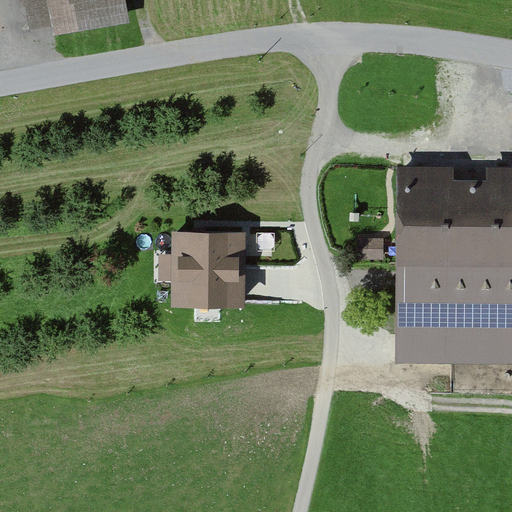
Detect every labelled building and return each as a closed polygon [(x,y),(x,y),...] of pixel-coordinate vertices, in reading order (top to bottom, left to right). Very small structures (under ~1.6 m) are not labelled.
[(52,24),(54,32),(130,19),(126,0),(25,0),(30,28),(52,24)] [(361,62),(364,141),(441,138),(438,59),(361,62)] [(511,163),(397,163),(396,362),(511,362),(511,163)] [(247,233),(172,231),(170,305),(244,307),(247,233)] [(356,237),(356,258),(383,257),(383,236),(356,237)]
